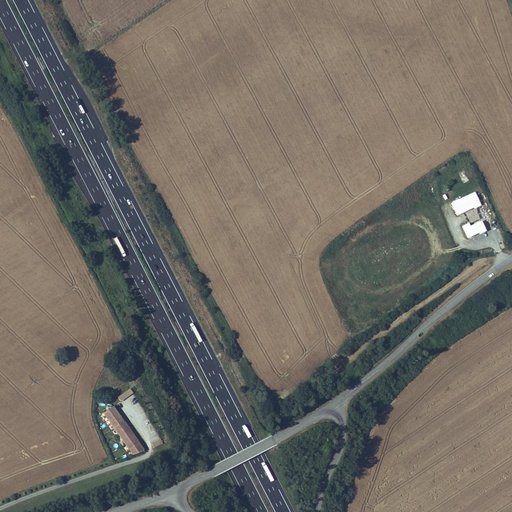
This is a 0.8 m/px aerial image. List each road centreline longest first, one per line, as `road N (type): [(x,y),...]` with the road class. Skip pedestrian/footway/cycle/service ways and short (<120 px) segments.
road 1 (motorway): [(283,511),(21,0)]
road 2 (motorway): [(0,1),(260,511)]
road 3 (tertiary): [(337,400),(511,258)]
road 4 (tertiary): [(283,433),(168,491)]
